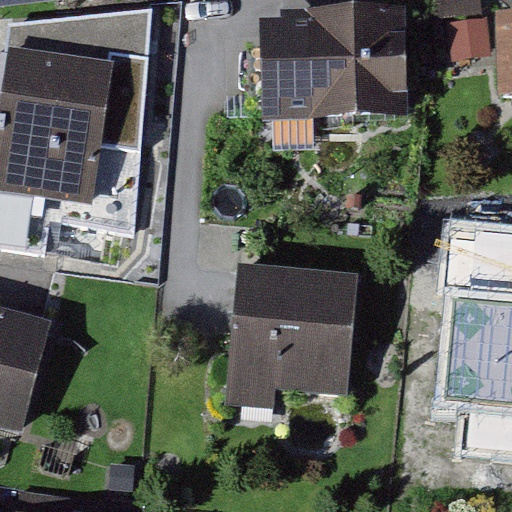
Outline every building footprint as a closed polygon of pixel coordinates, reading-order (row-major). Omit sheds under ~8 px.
[(456,76),(502,72),(497,21),(451,25),(456,76)] [(416,125),(414,28),(301,30),(303,127),(416,125)] [(123,77),(23,60),(0,193),(0,197),(100,215),(123,77)] [(370,287),(254,284),(251,411),(293,412),(293,389),(368,391),(370,287)] [(55,329),(0,315),(0,426),(29,434),(55,329)]
